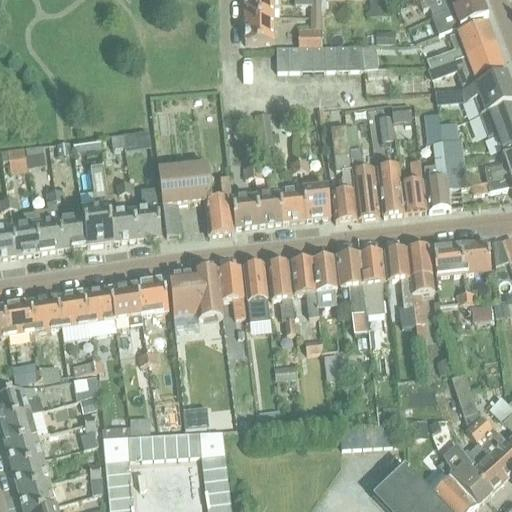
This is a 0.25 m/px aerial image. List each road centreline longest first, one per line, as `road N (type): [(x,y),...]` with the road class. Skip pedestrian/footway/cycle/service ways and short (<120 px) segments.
road 1 (residential): [(0,289),(511,218)]
road 2 (residential): [(352,91),(230,94),(229,0)]
